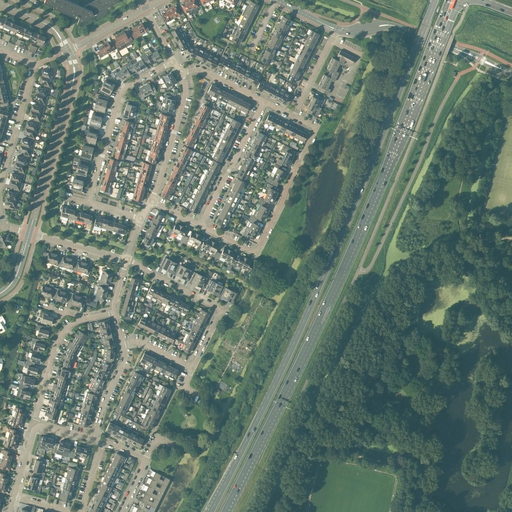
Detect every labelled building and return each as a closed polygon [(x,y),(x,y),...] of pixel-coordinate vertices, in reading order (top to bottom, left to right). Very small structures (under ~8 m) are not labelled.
[(44,0),(44,2),(54,6),(53,8),(72,15),(72,13),(75,14),(74,16),(75,16),(75,15),(76,15),(76,17),(78,18),(79,16),(80,17),(79,19),(80,22),(94,15),(93,13),(95,12),(96,14),(101,11),(100,9),(102,8),(103,10),(107,8),(106,6),(109,5),(109,6),(114,4),(113,2),(115,1),(116,3),(117,2),(116,1),(117,0),(95,0),(83,7),(82,5),(80,5),(67,0),(44,0)] [(188,0),(187,1),(194,13),(197,11),(198,9),(197,8),(199,6),(196,0),(188,0)] [(188,12),(190,15),(194,13),(187,1),(184,3),(183,2),(180,4),(186,14),(188,12)] [(248,6),(256,10),(259,5),(251,1),(248,6)] [(169,9),(174,19),(181,14),(176,4),(173,6),(173,7),(169,9)] [(244,10),(254,15),(256,10),(248,6),(246,5),(244,10)] [(164,11),(161,12),(166,23),(170,21),(171,23),(175,20),(174,19),(169,9),(164,12),(164,11)] [(243,16),(251,20),(254,15),(244,10),(241,15),(243,16)] [(241,21),(249,25),(251,20),(243,16),(241,21)] [(283,16),(280,21),(288,25),(291,20),(283,16)] [(3,27),(10,30),(13,23),(6,20),(3,27)] [(238,25),(246,29),(249,25),(241,21),(238,25)] [(280,21),(278,26),(286,30),(288,25),(280,21)] [(10,30),(16,32),(19,26),(13,23),(10,30)] [(137,26),(142,35),(147,32),(150,31),(146,25),(144,26),(142,23),(137,26)] [(236,30),(244,34),(246,29),(238,25),(236,30)] [(16,32),(23,35),(26,29),(19,26),(16,32)] [(131,33),(134,39),(137,38),(137,37),(142,35),(137,26),(132,29),(134,32),(131,33)] [(278,26),(275,31),(285,36),(288,31),(286,30),(278,26)] [(171,32),(174,36),(183,32),(180,27),(171,32)] [(23,35),(30,38),(32,32),(26,29),(23,35)] [(232,34),(242,39),(244,34),(236,30),(234,29),(232,34)] [(308,35),(317,39),(319,34),(311,30),(308,35)] [(273,36),(281,40),(283,40),(285,36),(275,31),(273,36)] [(30,38),(36,41),(39,35),(32,32),(30,38)] [(174,36),(177,41),(185,36),(183,32),(174,36)] [(120,35),(126,47),(134,43),(129,34),(127,36),(125,33),(120,35)] [(231,40),(239,44),(242,39),(232,34),(231,34),(230,36),(232,37),(231,40)] [(42,45),(45,46),(47,40),(45,39),(46,37),(39,35),(36,41),(43,44),(42,45)] [(114,43),(119,51),(126,47),(120,35),(115,38),(117,41),(114,43)] [(306,40),(314,44),(317,39),(308,35),(306,40)] [(177,41),(179,46),(188,41),(185,36),(177,41)] [(273,36),(271,40),(279,44),(281,40),(273,36)] [(271,40),(268,45),(276,49),(279,44),(271,40)] [(304,45),(312,49),(314,44),(306,40),(304,45)] [(185,49),(187,53),(191,48),(190,46),(188,41),(179,46),(182,51),(185,49)] [(103,45),(108,53),(113,51),(116,49),(112,44),(110,45),(108,42),(103,45)] [(97,52),(100,58),(103,56),(108,53),(103,45),(98,47),(100,51),(97,52)] [(268,45),(266,50),(276,55),(278,50),(276,49),(268,45)] [(301,50),(309,54),(312,49),(304,45),(301,50)] [(190,55),(195,57),(199,49),(194,46),(193,49),(191,48),(187,53),(190,54),(190,55)] [(157,51),(152,53),(156,61),(157,61),(160,60),(160,59),(161,58),(159,54),(161,52),(158,47),(156,49),(157,51)] [(195,57),(200,60),(204,51),(199,49),(195,57)] [(146,54),(143,55),(147,63),(150,61),(151,64),(153,63),(153,64),(156,62),(156,61),(152,53),(150,50),(147,51),(145,52),(146,54)] [(263,55),(271,59),(273,60),(276,55),(266,50),(263,55)] [(299,54),(307,59),(309,54),(301,50),(299,54)] [(200,60),(205,62),(209,53),(204,51),(200,60)] [(205,62),(209,65),(214,56),(209,53),(205,62)] [(296,59),(304,63),(307,59),(299,54),(296,59)] [(141,59),(137,62),(141,69),(142,69),(145,68),(145,67),(146,67),(145,64),(147,63),(143,55),(140,57),(141,59)] [(261,60),(269,64),(271,59),(263,55),(261,60)] [(209,65),(214,67),(219,58),(214,56),(209,65)] [(218,65),(223,67),(227,59),(222,57),(218,65)] [(329,63),(338,67),(339,64),(342,65),(345,60),(343,60),(340,58),(338,57),(337,60),(332,57),(329,63)] [(227,59),(223,67),(228,70),(232,62),(231,62),(232,60),(230,59),(230,61),(227,59)] [(294,64),(302,68),(304,63),(296,59),(294,64)] [(131,62),(128,64),(132,71),(135,70),(136,72),(137,72),(138,72),(140,70),(141,69),(137,62),(136,60),(131,62)] [(237,74),(241,66),(243,64),(238,61),(236,64),(232,72),(237,74)] [(228,70),(232,72),(236,64),(232,62),(228,70)] [(330,74),(336,77),(339,72),(336,71),(338,67),(329,63),(326,69),(331,71),(330,74)] [(121,70),(126,78),(126,77),(127,78),(130,76),(129,76),(131,75),(130,73),(132,71),(128,64),(125,65),(126,67),(121,70)] [(292,69),(300,73),(302,68),(294,64),(292,69)] [(237,74),(242,77),(246,69),(241,66),(237,74)] [(41,75),(50,78),(51,75),(53,76),(55,70),(49,68),(48,71),(42,70),(41,75)] [(242,77),(247,79),(251,71),(246,69),(242,77)] [(289,74),(297,78),(300,73),(292,69),(289,74)] [(119,78),(121,81),(122,80),(125,79),(125,78),(126,78),(121,70),(117,73),(116,71),(113,72),(116,79),(119,78)] [(247,79),(252,82),(256,74),(251,71),(247,79)] [(161,78),(164,83),(174,77),(174,76),(172,73),(172,74),(171,72),(167,75),(165,72),(159,76),(161,78)] [(252,82),(257,84),(261,76),(256,74),(252,82)] [(287,79),(295,83),(297,78),(289,74),(287,79)] [(321,80),(329,84),(331,80),(334,82),(336,77),(330,74),(329,77),(324,74),(321,80)] [(44,86),(50,88),(52,82),(49,81),(50,78),(41,75),(39,81),(44,83),(44,86)] [(164,83),(168,90),(173,87),(172,85),(177,82),(176,81),(175,78),(174,78),(174,77),(164,83)] [(106,78),(103,85),(111,89),(113,85),(115,86),(116,83),(106,78)] [(321,91),(328,94),(330,89),(327,88),(329,84),(321,80),(318,85),(323,88),(321,91)] [(257,89),(262,91),(266,83),(261,81),(257,89)] [(145,86),(144,86),(148,94),(153,92),(154,94),(157,92),(154,87),(153,85),(150,86),(149,83),(148,84),(147,84),(144,85),(145,86)] [(262,91),(266,93),(270,85),(266,83),(262,91)] [(99,92),(109,97),(111,94),(109,93),(111,89),(103,85),(99,92)] [(207,93),(212,95),(216,87),(211,85),(207,93)] [(266,93),(271,96),(275,88),(270,85),(266,93)] [(36,93),(45,95),(46,92),(48,93),(50,88),(44,86),(43,89),(37,87),(36,93)] [(138,93),(142,100),(145,99),(143,97),(148,94),(144,86),(143,87),(143,86),(140,88),(139,89),(140,92),(138,93)] [(212,95),(217,98),(221,90),(216,87),(212,95)] [(271,96),(276,98),(280,90),(275,88),(271,96)] [(217,98),(222,100),(226,92),(221,90),(217,98)] [(276,98),(281,101),(285,93),(280,90),(276,98)] [(222,100),(227,103),(231,95),(226,92),(222,100)] [(36,93),(34,98),(39,100),(39,103),(45,105),(47,99),(47,96),(45,95),(36,93)] [(281,101),(286,103),(290,95),(285,93),(281,101)] [(162,103),(165,103),(174,106),(174,105),(175,105),(175,102),(175,101),(170,99),(171,96),(165,94),(164,99),(163,100),(162,103)] [(227,103),(232,105),(236,97),(231,95),(227,103)] [(98,96),(96,103),(105,106),(106,101),(108,102),(109,99),(98,96)] [(312,96),(309,102),(318,106),(321,108),(323,104),(325,99),(319,96),(317,99),(312,96)] [(232,105),(236,107),(240,99),(236,97),(232,105)] [(7,99),(0,100),(0,105),(3,105),(3,107),(8,107),(7,104),(8,104),(7,99)] [(236,107),(241,110),(245,102),(240,99),(236,107)] [(125,109),(134,112),(136,107),(138,107),(139,104),(133,102),(132,105),(127,104),(127,105),(126,105),(125,108),(126,109),(125,109)] [(241,110),(246,112),(250,104),(245,102),(241,110)] [(308,112),(317,116),(321,108),(318,106),(309,102),(307,108),(309,109),(308,112)] [(31,110),(40,113),(42,113),(45,105),(39,103),(38,106),(32,104),(31,110)] [(96,103),(93,111),(104,114),(105,111),(104,110),(105,106),(96,103)] [(160,111),(166,113),(167,110),(172,112),(173,110),(174,107),(174,106),(165,103),(164,107),(162,106),(160,111)] [(201,110),(209,114),(212,109),(204,105),(201,110)] [(0,115),(7,117),(8,112),(0,109),(0,115)] [(128,119),(135,121),(136,118),(133,117),(134,112),(125,109),(125,110),(124,113),(124,115),(129,116),(128,119)] [(34,120),(40,122),(41,117),(39,116),(40,113),(31,110),(29,116),(34,117),(34,120)] [(199,115),(207,119),(209,114),(201,110),(199,115)] [(93,111),(91,118),(101,121),(102,116),(103,117),(104,114),(93,111)] [(265,122),(270,125),(274,116),(269,114),(265,122)] [(196,119),(205,123),(207,119),(199,115),(196,119)] [(270,125),(275,127),(279,119),(274,116),(270,125)] [(89,126),(100,129),(101,126),(99,125),(101,121),(91,118),(89,126)] [(194,124),(202,128),(205,123),(196,119),(194,124)] [(229,124),(238,128),(240,123),(232,119),(229,124)] [(275,127),(279,130),(284,121),(279,119),(275,127)] [(26,127),(35,130),(36,127),(38,128),(40,122),(34,120),(33,123),(27,122),(26,127)] [(279,130),(284,132),(289,123),(284,121),(279,130)] [(284,132),(289,135),(293,126),(289,123),(284,132)] [(192,129),(200,133),(202,128),(194,124),(192,129)] [(227,129),(235,133),(238,128),(229,124),(227,129)] [(122,131),(131,134),(133,134),(135,129),(132,128),(124,126),(122,131)] [(289,135),(294,137),(298,128),(293,126),(289,135)] [(28,137),(35,139),(36,134),(34,133),(35,130),(26,127),(24,133),(29,135),(28,137)] [(89,128),(86,135),(96,138),(97,133),(99,134),(99,131),(89,128)] [(294,137),(299,139),(303,131),(298,128),(294,137)] [(189,134),(197,138),(200,133),(192,129),(189,134)] [(225,133),(233,137),(235,133),(227,129),(225,133)] [(299,139),(304,142),(308,133),(303,131),(299,139)] [(256,137),(265,141),(267,136),(258,132),(256,137)] [(222,138),(230,142),(233,137),(225,133),(222,138)] [(187,139),(195,143),(197,138),(189,134),(187,139)] [(86,135),(84,143),(95,146),(96,143),(94,142),(96,138),(86,135)] [(20,145),(30,147),(31,144),(33,145),(35,139),(28,137),(28,140),(22,139),(20,145)] [(254,142),(262,146),(265,141),(256,137),(254,142)] [(220,143),(228,147),(230,142),(222,138),(220,143)] [(184,144),(192,148),(195,143),(187,139),(184,144)] [(251,147),(260,151),(262,146),(254,142),(251,147)] [(84,143),(82,150),(91,153),(93,148),(94,149),(95,146),(84,143)] [(217,148),(225,152),(228,147),(220,143),(217,148)] [(23,155),(30,157),(31,151),(29,150),(30,147),(20,145),(19,150),(24,152),(23,155)] [(284,157),(291,160),(294,155),(288,152),(290,148),(284,145),(282,149),(283,149),(282,151),(285,153),(284,157)] [(183,152),(191,156),(193,150),(185,146),(183,152)] [(249,151),(257,156),(260,151),(251,147),(249,151)] [(215,153),(223,157),(225,152),(217,148),(215,153)] [(80,158),(91,161),(92,158),(90,157),(91,153),(82,150),(80,158)] [(246,156),(255,161),(257,156),(249,151),(246,156)] [(180,156),(188,160),(191,156),(183,152),(180,156)] [(212,158),(221,162),(223,157),(215,153),(212,158)] [(15,162),(25,164),(26,161),(28,162),(30,157),(23,155),(23,158),(17,156),(15,162)] [(178,161),(186,165),(188,160),(180,156),(178,161)] [(244,161),(253,165),(255,161),(246,156),(244,161)] [(276,163),(281,166),(282,163),(288,166),(291,160),(284,157),(282,160),(278,158),(276,163)] [(79,159),(77,167),(86,170),(88,165),(89,166),(90,163),(79,159)] [(210,165),(219,170),(221,165),(213,160),(210,165)] [(175,166),(183,170),(186,165),(178,161),(175,166)] [(241,166),(250,170),(253,165),(244,161),(241,166)] [(18,172),(25,174),(26,168),(24,168),(25,164),(15,162),(14,168),(19,169),(18,172)] [(275,174),(283,178),(285,172),(279,169),(281,166),(276,163),(275,163),(274,166),(278,168),(275,174)] [(208,170),(216,174),(219,170),(210,165),(208,170)] [(181,175),(183,176),(186,171),(183,170),(175,166),(173,171),(181,175)] [(239,171),(248,175),(250,170),(241,166),(239,171)] [(74,173),(74,174),(86,178),(87,175),(85,174),(86,170),(77,167),(75,174),(74,173)] [(205,175),(214,179),(216,174),(208,170),(205,175)] [(170,176),(179,180),(181,175),(173,171),(170,176)] [(236,176),(245,180),(248,175),(239,171),(236,176)] [(10,179),(20,182),(20,179),(23,179),(25,174),(18,172),(18,175),(12,173),(10,179)] [(75,175),(73,182),(82,185),(83,180),(85,181),(86,178),(74,174),(74,175),(75,175)] [(266,181),(272,184),(274,180),(280,183),(283,178),(275,174),(273,177),(270,176),(269,178),(268,177),(266,181)] [(203,180),(212,184),(214,179),(205,175),(203,180)] [(168,181),(176,185),(179,180),(170,176),(168,181)] [(10,179),(9,185),(14,186),(13,189),(14,190),(20,191),(21,186),(22,183),(20,182),(10,179)] [(103,184),(111,187),(114,188),(116,182),(113,182),(104,179),(103,184)] [(235,184),(243,188),(245,183),(237,179),(235,184)] [(200,185),(209,189),(212,184),(203,180),(200,185)] [(166,185),(174,189),(176,185),(168,181),(166,185)] [(70,189),(81,193),(82,190),(81,189),(82,185),(73,182),(70,189)] [(267,194),(275,198),(278,192),(272,189),(273,186),(268,183),(265,189),(269,190),(267,194)] [(107,194),(110,195),(110,192),(111,187),(103,184),(101,190),(108,192),(107,194)] [(232,189),(240,193),(243,188),(235,184),(232,189)] [(163,190),(171,194),(174,189),(166,185),(163,190)] [(198,189),(207,194),(209,189),(200,185),(198,189)] [(196,194),(204,199),(207,194),(198,189),(196,194)] [(230,193),(238,197),(240,193),(232,189),(230,193)] [(6,197),(16,199),(17,196),(19,197),(21,192),(20,191),(14,190),(14,193),(8,191),(6,197)] [(161,195),(169,199),(171,194),(163,190),(161,195)] [(131,193),(129,198),(131,199),(131,202),(135,203),(137,204),(138,201),(141,201),(142,196),(134,193),(131,193)] [(228,198),(236,202),(238,197),(230,193),(228,198)] [(193,199),(202,203),(204,199),(196,194),(193,199)] [(259,200),(265,203),(266,200),(272,203),(275,198),(267,194),(264,199),(260,197),(259,200)] [(9,207),(16,209),(17,203),(15,202),(16,199),(6,197),(5,202),(10,204),(9,207)] [(225,203),(233,207),(236,202),(228,198),(225,203)] [(191,204),(200,208),(202,203),(193,199),(191,204)] [(257,210),(266,215),(269,209),(263,206),(265,203),(259,200),(257,204),(260,205),(257,210)] [(189,203),(186,208),(197,213),(200,208),(191,204),(189,203)] [(223,208),(231,212),(233,207),(225,203),(223,208)] [(60,216),(68,218),(71,209),(66,208),(66,207),(63,206),(60,216)] [(220,213),(228,217),(231,212),(223,208),(220,213)] [(68,218),(76,220),(78,210),(75,209),(75,211),(71,209),(68,218)] [(76,220),(83,222),(86,214),(81,212),(81,211),(78,210),(76,220)] [(250,217),(256,220),(257,218),(263,221),(266,215),(257,210),(256,210),(253,215),(251,214),(250,217)] [(153,220),(162,224),(165,217),(157,213),(155,218),(154,217),(153,220)] [(218,217),(226,222),(228,217),(220,213),(218,217)] [(83,222),(91,225),(94,215),(90,214),(90,215),(86,214),(83,222)] [(94,225),(101,228),(104,219),(99,218),(100,217),(97,216),(94,225)] [(215,223),(223,227),(226,222),(218,217),(215,223)] [(250,221),(247,227),(258,232),(260,226),(255,223),(256,220),(250,217),(250,218),(249,221),(250,221)] [(101,228),(109,230),(112,220),(109,219),(108,220),(104,219),(101,228)] [(109,230),(116,232),(119,223),(114,222),(115,221),(112,220),(109,230)] [(150,228),(158,231),(162,224),(153,220),(151,223),(152,223),(150,228)] [(116,232),(124,234),(127,225),(124,224),(123,225),(119,223),(116,232)] [(172,233),(177,235),(181,226),(179,224),(178,225),(176,224),(173,230),(170,228),(167,234),(170,235),(172,233)] [(180,241),(183,243),(186,236),(184,235),(187,229),(184,228),(184,227),(181,226),(177,235),(182,238),(180,241)] [(246,227),(242,236),(247,238),(249,235),(255,238),(258,232),(247,227),(246,227)] [(146,234),(155,238),(158,231),(150,228),(148,232),(147,231),(146,234)] [(188,241),(193,243),(198,234),(195,232),(194,233),(192,232),(189,238),(186,236),(183,243),(186,244),(188,241)] [(143,242),(151,246),(155,238),(146,234),(144,237),(145,237),(143,242)] [(197,248),(200,250),(202,244),(200,243),(203,237),(200,236),(200,235),(198,234),(193,243),(198,246),(197,248)] [(0,246),(2,246),(2,247),(3,246),(4,247),(5,247),(6,247),(7,247),(8,246),(8,245),(8,244),(9,244),(8,242),(11,241),(9,235),(6,236),(5,235),(0,237),(0,246)] [(208,254),(209,251),(214,242),(211,240),(211,241),(208,240),(206,243),(204,242),(203,242),(202,244),(200,250),(208,254)] [(211,255),(216,258),(218,253),(216,251),(219,245),(216,244),(217,243),(214,242),(209,251),(212,253),(211,255)] [(220,257),(225,259),(230,250),(227,249),(224,248),(221,254),(218,253),(216,258),(219,259),(220,257)] [(230,250),(225,259),(228,261),(227,263),(228,264),(229,264),(226,269),(229,271),(232,266),(236,257),(233,256),(235,253),(232,252),(233,251),(230,250)] [(47,262),(52,263),(55,253),(49,252),(49,253),(44,252),(41,261),(47,263),(47,262)] [(56,266),(59,266),(62,257),(59,256),(60,255),(55,253),(52,263),(56,264),(56,266)] [(62,266),(67,267),(69,258),(64,256),(64,257),(62,257),(59,266),(62,267),(62,266)] [(236,265),(241,267),(246,258),(243,257),(240,256),(239,259),(236,257),(232,266),(235,267),(236,265)] [(167,269),(172,261),(165,257),(160,267),(162,269),(163,267),(167,269)] [(71,270),(74,271),(77,261),(74,260),(74,259),(69,258),(67,267),(71,269),(71,270)] [(244,273),(247,275),(252,265),(250,263),(251,261),(248,260),(249,259),(246,258),(241,267),(245,269),(244,271),(245,271),(244,273)] [(77,270),(82,272),(84,262),(79,261),(79,262),(77,261),(74,271),(76,272),(77,270)] [(173,274),(176,269),(174,268),(176,263),(172,261),(167,269),(171,271),(171,273),(173,274)] [(86,274),(89,275),(92,266),(89,265),(89,264),(84,262),(82,272),(86,273),(86,274)] [(181,276),(186,268),(179,264),(176,269),(173,274),(176,276),(177,274),(181,276)] [(102,276),(111,279),(113,273),(112,273),(112,271),(103,268),(102,271),(103,271),(102,276)] [(185,280),(187,281),(192,271),(186,268),(181,276),(185,278),(185,280)] [(197,284),(201,275),(194,272),(189,282),(192,284),(193,282),(197,284)] [(200,288),(203,289),(208,279),(201,275),(197,284),(201,286),(200,288)] [(98,283),(108,286),(109,283),(110,284),(111,279),(102,276),(100,281),(99,280),(98,283)] [(131,277),(130,283),(138,285),(138,286),(141,287),(141,285),(139,284),(140,280),(131,277)] [(209,290),(213,292),(217,283),(210,280),(205,290),(208,291),(209,290)] [(219,297),(224,287),(221,286),(222,284),(222,283),(218,281),(217,283),(213,292),(217,294),(216,296),(219,297)] [(97,291),(107,294),(109,288),(107,288),(108,286),(98,283),(98,286),(99,286),(97,291)] [(152,297),(156,289),(151,286),(147,294),(151,296),(152,297)] [(51,297),(53,297),(56,288),(54,287),(53,288),(48,287),(46,296),(51,298),(51,297)] [(223,297),(227,299),(231,290),(224,287),(219,297),(222,298),(223,297)] [(55,299),(61,301),(63,291),(59,290),(59,289),(56,288),(53,297),(56,298),(55,299)] [(128,288),(127,293),(135,296),(135,297),(138,297),(138,295),(136,295),(137,290),(128,288)] [(157,299),(161,291),(156,289),(152,297),(151,296),(150,299),(151,300),(153,297),(157,299)] [(230,303),(233,304),(238,293),(237,293),(231,290),(227,299),(231,301),(230,303)] [(66,301),(68,302),(71,292),(68,291),(68,293),(63,291),(61,301),(66,302),(66,301)] [(94,298),(104,301),(104,298),(106,299),(107,294),(97,291),(96,296),(95,295),(94,298)] [(161,302),(165,294),(161,291),(157,299),(160,301),(161,302)] [(70,304),(76,305),(78,296),(74,294),(74,293),(71,292),(68,302),(71,302),(70,304)] [(166,304),(170,296),(165,294),(161,302),(160,301),(159,304),(161,305),(162,302),(166,304)] [(76,305),(81,307),(81,305),(84,306),(86,297),(83,296),(83,297),(78,296),(76,305)] [(171,307),(175,299),(170,296),(166,304),(170,306),(171,307)] [(125,298),(124,303),(135,307),(136,301),(134,301),(125,298)] [(172,307),(176,309),(180,301),(175,299),(171,307),(170,306),(169,308),(171,309),(172,307)] [(176,309),(180,311),(181,311),(185,303),(180,301),(176,309)] [(122,309),(131,311),(133,312),(135,307),(124,303),(122,309)] [(179,313),(180,314),(182,312),(186,314),(190,306),(185,303),(181,311),(180,311),(179,313)] [(198,314),(206,318),(209,313),(201,309),(199,313),(198,314)] [(47,323),(51,324),(53,318),(48,316),(49,313),(41,311),(39,316),(42,317),(41,322),(47,324),(47,323)] [(196,319),(204,323),(206,318),(198,314),(199,313),(197,312),(196,314),(198,315),(196,319)] [(138,324),(143,327),(147,319),(142,316),(138,324)] [(143,327),(148,329),(152,321),(153,322),(154,319),(152,318),(151,321),(147,319),(143,327)] [(98,322),(99,327),(109,325),(109,322),(110,322),(109,319),(98,322)] [(194,324),(202,328),(204,323),(196,319),(194,323),(194,324)] [(148,329),(153,332),(157,323),(153,322),(152,321),(148,329)] [(191,329),(199,333),(202,328),(194,324),(194,323),(192,322),(191,324),(193,325),(191,329)] [(153,332),(157,334),(162,326),(164,324),(162,323),(161,325),(157,323),(153,332)] [(43,336),(47,338),(49,331),(44,330),(45,327),(37,324),(35,330),(38,330),(37,336),(43,337),(43,336)] [(157,334),(162,336),(166,328),(162,326),(157,334)] [(162,336),(167,339),(171,331),(172,331),(173,329),(171,328),(170,330),(166,328),(162,336)] [(189,334),(197,338),(199,333),(191,329),(189,333),(189,334)] [(74,340),(83,345),(86,339),(88,336),(78,330),(74,336),(76,337),(74,340)] [(101,333),(102,338),(112,336),(111,332),(112,332),(112,330),(101,333)] [(167,339),(172,341),(176,333),(172,331),(171,331),(167,339)] [(186,338),(194,342),(197,338),(189,334),(189,333),(187,331),(186,333),(188,334),(186,338)] [(39,350),(43,351),(45,345),(40,343),(41,340),(33,338),(32,343),(35,344),(33,349),(39,351),(39,350)] [(184,343),(192,347),(194,342),(186,338),(184,342),(184,343)] [(68,343),(79,350),(83,345),(74,340),(72,342),(69,341),(68,343)] [(181,348),(190,352),(192,347),(184,343),(184,342),(182,341),(181,343),(183,344),(181,348)] [(67,351),(76,356),(79,350),(68,343),(66,346),(69,348),(67,351)] [(61,357),(75,361),(76,356),(67,351),(66,355),(62,354),(61,357)] [(26,362),(34,364),(35,361),(40,363),(42,356),(38,355),(38,354),(32,352),(31,358),(28,357),(26,362)] [(145,364),(149,356),(144,353),(140,361),(145,364)] [(148,370),(150,366),(154,358),(149,356),(145,364),(148,365),(146,369),(148,370)] [(63,365),(73,368),(75,361),(61,357),(60,361),(64,362),(63,365)] [(150,366),(155,368),(159,360),(154,358),(150,366)] [(103,359),(101,364),(111,369),(112,367),(111,366),(113,364),(111,363),(111,361),(103,359)] [(155,368),(160,371),(164,363),(159,360),(155,368)] [(32,374),(36,375),(38,369),(33,367),(34,364),(26,362),(25,367),(28,368),(26,373),(32,375),(32,374)] [(160,371),(164,373),(168,365),(164,363),(160,371)] [(101,364),(99,369),(108,373),(109,371),(110,371),(111,369),(101,364)] [(164,373),(169,376),(173,368),(168,365),(164,373)] [(57,374),(70,378),(72,371),(62,368),(61,372),(57,371),(57,374)] [(169,376),(174,378),(178,370),(173,368),(169,376)] [(99,369),(96,374),(107,379),(108,377),(106,376),(108,373),(99,369)] [(132,377),(140,381),(143,376),(135,372),(132,377)] [(58,381),(68,384),(70,378),(57,374),(56,377),(59,378),(58,381)] [(96,374),(94,379),(103,383),(104,380),(106,381),(107,379),(96,374)] [(21,380),(19,385),(27,388),(28,385),(33,386),(35,380),(31,379),(31,378),(25,376),(22,375),(21,380)] [(130,381),(138,386),(140,381),(132,377),(130,381)] [(94,379),(91,383),(102,389),(103,386),(102,386),(103,383),(94,379)] [(53,387),(66,390),(68,384),(58,381),(57,385),(54,384),(53,387)] [(127,386),(135,390),(138,386),(130,381),(127,386)] [(89,388),(98,393),(100,390),(101,391),(102,389),(91,383),(89,388)] [(18,391),(16,396),(19,397),(25,399),(25,398),(29,399),(31,392),(27,391),(27,388),(19,385),(18,391)] [(125,391),(133,395),(135,390),(127,386),(125,391)] [(160,391),(168,395),(171,390),(163,386),(160,391)] [(54,394),(64,397),(66,390),(53,387),(52,390),(55,391),(54,394)] [(123,396),(131,400),(133,395),(125,391),(123,396)] [(158,395),(166,400),(168,395),(160,391),(158,395)] [(87,392),(86,397),(97,401),(97,398),(96,398),(97,395),(87,392)] [(49,399),(62,403),(64,397),(54,394),(53,397),(50,396),(49,399)] [(155,400),(164,404),(166,400),(158,395),(155,400)] [(120,401),(128,405),(131,400),(123,396),(120,401)] [(51,407),(60,409),(62,403),(49,399),(48,402),(52,403),(51,407)] [(153,405),(161,409),(164,404),(155,400),(153,405)] [(118,406),(126,410),(128,405),(120,401),(118,406)] [(84,403),(83,408),(94,411),(94,409),(93,408),(94,405),(84,403)] [(148,409),(159,414),(161,409),(153,405),(151,404),(148,409)] [(115,411),(123,415),(126,410),(118,406),(115,411)] [(14,416),(23,419),(24,416),(25,416),(27,410),(22,409),(15,407),(14,411),(16,411),(14,416)] [(45,412),(59,416),(60,409),(51,407),(50,410),(46,409),(45,412)] [(83,408),(81,413),(91,416),(92,413),(93,413),(94,411),(83,408)] [(146,414),(156,419),(159,414),(148,409),(146,414)] [(47,420),(57,422),(59,416),(45,412),(45,415),(48,416),(47,420)] [(81,413),(80,418),(91,421),(91,419),(90,419),(91,416),(81,413)] [(144,419),(154,424),(156,419),(146,414),(144,419)] [(17,427),(21,428),(23,422),(22,422),(23,419),(14,416),(13,420),(12,419),(9,421),(8,424),(17,427)] [(78,423),(88,426),(89,423),(90,424),(91,421),(80,418),(78,423)] [(141,424),(151,429),(154,424),(144,419),(141,424)] [(105,430),(111,433),(115,425),(109,422),(105,430)] [(111,433),(115,435),(119,427),(115,425),(111,433)] [(115,435),(120,438),(124,429),(119,427),(115,435)] [(124,429),(120,438),(125,440),(130,429),(126,427),(124,429)] [(8,437),(17,440),(17,437),(19,437),(20,431),(16,430),(9,428),(8,432),(9,432),(8,437)] [(125,440),(130,442),(135,432),(130,429),(125,440)] [(135,445),(139,437),(140,434),(135,432),(130,442),(135,445)] [(45,449),(46,446),(48,438),(43,436),(41,442),(38,441),(36,447),(40,448),(40,447),(45,449)] [(10,448),(15,449),(17,443),(16,443),(17,440),(8,437),(6,443),(5,442),(4,446),(10,448)] [(135,445),(140,447),(144,439),(139,437),(135,445)] [(46,446),(45,448),(50,450),(50,451),(53,452),(55,446),(52,446),(54,439),(48,438),(46,446)] [(53,452),(62,455),(65,442),(60,441),(58,447),(55,446),(53,452)] [(62,455),(70,457),(72,451),(69,450),(71,444),(65,442),(62,455)] [(79,456),(80,456),(82,447),(77,446),(75,452),(72,451),(70,457),(78,459),(79,456)] [(83,463),(86,464),(89,456),(86,455),(87,449),(82,447),(80,456),(85,458),(83,463)] [(2,458),(10,461),(11,458),(13,459),(14,453),(9,451),(10,451),(3,449),(2,453),(3,453),(2,458)] [(114,458),(122,462),(124,463),(127,458),(116,453),(114,458)] [(4,469),(9,470),(11,464),(10,464),(10,461),(2,458),(0,464),(0,463),(0,467),(4,469)] [(34,465),(43,467),(45,462),(48,463),(49,460),(43,458),(42,461),(36,459),(34,465)] [(114,458),(111,463),(120,467),(122,462),(114,458)] [(111,463),(109,468),(117,472),(120,467),(111,463)] [(38,475),(44,477),(45,473),(42,472),(43,467),(34,465),(33,470),(36,471),(36,474),(38,475)] [(109,468),(107,473),(115,477),(117,472),(109,468)] [(0,481),(6,484),(7,481),(8,481),(10,475),(5,474),(0,472),(0,481)] [(152,479),(158,482),(162,484),(167,486),(170,479),(165,477),(163,480),(160,478),(161,475),(155,472),(153,477),(152,479)] [(107,473),(104,477),(112,481),(115,482),(117,478),(115,477),(107,473)] [(29,482),(38,484),(40,479),(43,480),(44,477),(38,475),(37,478),(31,476),(29,482)] [(102,482),(111,487),(110,486),(112,481),(104,477),(102,482)] [(148,486),(154,489),(158,491),(163,493),(167,486),(162,484),(160,488),(156,486),(158,482),(152,479),(149,484),(148,486)] [(29,482),(28,487),(34,489),(33,492),(39,494),(40,490),(42,485),(38,484),(29,482)] [(101,488),(109,492),(111,487),(102,482),(102,483),(103,483),(101,488)] [(155,498),(159,501),(163,493),(158,491),(156,495),(152,493),(154,489),(148,486),(146,491),(145,493),(151,496),(155,498)] [(98,493),(106,497),(109,492),(101,488),(98,493)] [(57,498),(69,501),(70,496),(61,493),(59,492),(57,498)] [(96,497),(104,501),(106,497),(98,493),(96,497)] [(151,505),(156,508),(159,501),(155,498),(153,502),(149,500),(151,496),(145,493),(142,498),(141,500),(147,503),(151,505)] [(93,502),(101,506),(104,501),(96,497),(93,502)] [(138,508),(144,511),(146,511),(153,511),(156,508),(151,505),(149,509),(145,507),(147,503),(141,500),(139,505),(138,508)] [(91,507),(99,511),(101,506),(93,502),(91,507)]
